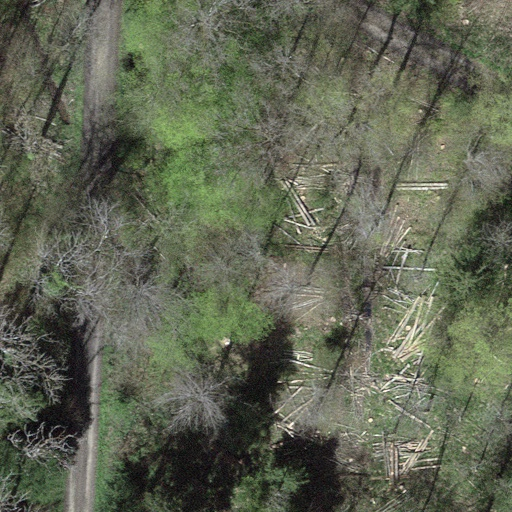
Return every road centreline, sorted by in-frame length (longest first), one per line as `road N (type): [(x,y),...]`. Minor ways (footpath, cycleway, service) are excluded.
road 1 (track): [(107,0),(77,511)]
road 2 (track): [(336,0),(511,100)]
